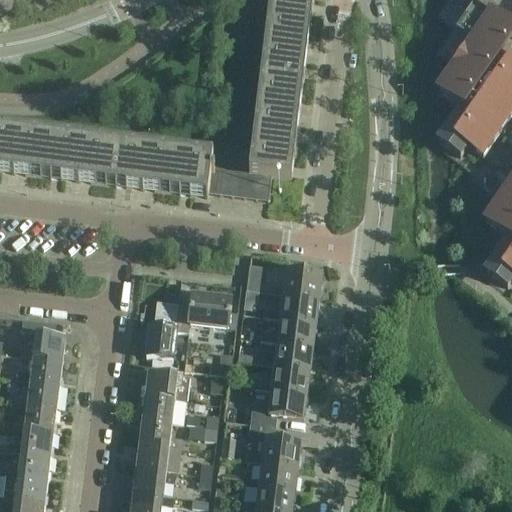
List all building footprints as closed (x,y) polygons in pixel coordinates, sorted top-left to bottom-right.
[(270,0),(249,177),(271,180),(291,182),(312,0),(270,0)] [(511,0),(473,0),(477,2),(456,34),(472,46),(464,57),(463,56),(454,69),(455,70),(438,95),(463,112),(439,146),(460,161),(466,151),(482,162),(511,118),(511,180),(501,196),(504,198),(485,226),(510,242),(486,277),(507,291),(511,283),(511,0)] [(271,180),(249,177),(210,173),(212,159),(0,131),(0,175),(206,201),(207,196),(268,204),(271,180)] [(258,297),(261,272),(249,270),(246,295),(258,297)] [(282,300),(318,305),(322,280),(285,275),(283,292),(267,290),(266,298),(282,300)] [(179,309),(176,335),(189,336),(190,328),(229,333),(232,304),(192,299),(191,310),(179,309)] [(264,314),(263,322),(279,324),(315,328),(318,305),(282,300),(280,315),(264,314)] [(151,330),(147,362),(172,365),(176,335),(179,309),(155,306),(152,331),(151,330)] [(277,339),(261,337),(261,338),(260,346),(276,348),(312,352),(313,352),(315,328),(279,324),(277,339)] [(251,336),(250,344),(260,346),(261,338),(261,337),(261,334),(251,333),(251,336)] [(32,363),(61,367),(64,343),(35,339),(33,353),(20,352),(19,362),(32,363)] [(257,369),(273,371),(309,376),(312,352),(276,348),(274,363),(258,361),(257,369)] [(58,391),(61,367),(32,363),(30,377),(18,376),(16,386),(29,387),(58,391)] [(255,385),(254,394),(269,395),(306,400),(309,376),(273,371),(271,387),(255,385)] [(145,402),(174,405),(186,407),(189,382),(148,377),(145,402)] [(221,399),(223,386),(211,384),(209,398),(221,399)] [(56,414),(58,391),(29,387),(28,399),(15,397),(14,409),(26,410),(56,414)] [(303,424),(306,400),(269,395),(268,411),(251,409),(251,417),(249,430),(274,433),(276,421),(303,424)] [(171,429),(174,405),(145,402),(142,425),(171,429)] [(53,438),(56,414),(26,410),(23,434),(53,438)] [(184,420),(183,429),(196,430),(196,424),(197,421),(184,420)] [(205,433),(217,435),(219,422),(206,421),(205,433)] [(168,452),(171,429),(142,425),(139,449),(168,452)] [(245,467),(260,468),(273,470),(297,473),(300,448),(273,445),(274,433),(249,430),(248,442),(263,444),(261,460),(246,458),(245,467)] [(216,447),(217,435),(205,433),(203,445),(216,447)] [(50,462),(53,438),(23,434),(22,448),(9,447),(8,457),(20,458),(50,462)] [(181,454),(168,452),(139,449),(136,473),(178,478),(181,454)] [(47,485),(50,462),(20,458),(17,482),(47,485)] [(294,497),(297,473),(273,470),(260,468),(258,484),(243,482),(243,480),(222,477),(221,487),(224,488),(242,490),(241,491),(257,493),(294,497)] [(199,481),(211,482),(213,470),(201,469),(199,481)] [(136,473),(133,496),(162,500),(164,488),(174,489),(176,478),(136,473)] [(47,485),(17,482),(5,480),(3,505),(14,506),(44,510),(47,485)] [(209,494),(211,482),(199,481),(198,493),(209,494)] [(223,489),(224,488),(221,487),(216,487),(213,511),(220,511),(221,505),(223,505),(223,503),(225,504),(226,497),(223,495),(223,489)] [(238,511),(292,511),(294,497),(257,493),(255,508),(240,506),(238,511)] [(162,500),(133,496),(131,511),(161,511),(172,511),(173,501),(163,500),(162,500)]
